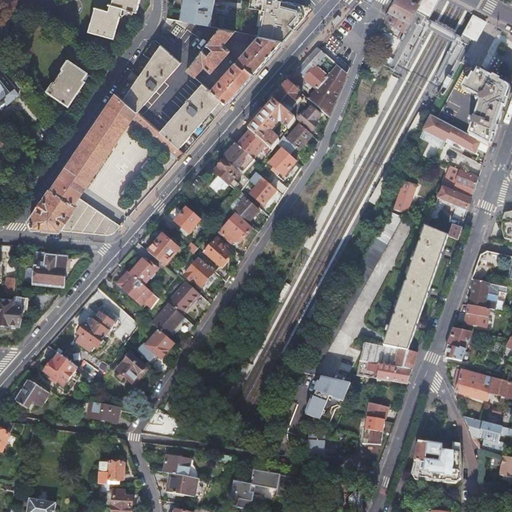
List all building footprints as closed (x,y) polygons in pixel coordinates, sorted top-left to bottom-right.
[(38,0),(22,0),(22,6),(36,15),(38,0)] [(111,0),(107,13),(94,9),(87,33),(113,41),(122,11),(127,13),(126,15),(131,17),(132,14),(135,15),(140,0),(111,0)] [(171,0),(172,12),(170,18),(179,20),(192,23),(214,27),(235,31),(251,34),(259,36),(284,41),(313,9),(280,1),(279,0),(171,0)] [(408,26),(411,21),(416,12),(416,11),(417,9),(422,0),(395,0),(395,2),(393,6),(388,15),(390,16),(386,22),(405,32),(408,26)] [(417,9),(416,11),(430,18),(439,0),(422,0),(417,9)] [(481,20),(473,16),(464,33),(463,35),(471,39),(474,41),(477,43),(487,23),(485,22),(481,20)] [(192,23),(179,20),(173,29),(181,36),(192,23)] [(235,31),(214,27),(206,39),(215,47),(210,52),(202,46),(188,68),(196,76),(207,63),(214,68),(233,46),(227,40),(231,36),(235,31)] [(251,34),(235,31),(231,36),(250,39),(251,34)] [(259,36),(238,60),(255,74),(284,41),(259,36)] [(124,99),(137,111),(181,62),(162,46),(154,40),(131,74),(139,79),(124,99)] [(305,81),(308,84),(305,88),(304,91),(306,93),(307,94),(309,94),(310,93),(314,89),(317,91),(309,101),(329,117),(349,67),(335,56),(320,44),(308,58),(302,64),(286,83),(296,91),(305,81)] [(391,62),(393,59),(386,55),(382,62),(389,66),(391,62)] [(238,60),(212,90),(228,105),(255,74),(238,60)] [(69,63),(48,94),(68,107),(89,76),(69,63)] [(0,101),(2,103),(19,85),(4,70),(0,74),(0,101)] [(478,105),(467,135),(489,147),(507,94),(508,92),(508,90),(507,89),(506,88),(477,72),(474,77),(471,76),(467,83),(465,82),(460,90),(477,99),(478,105)] [(198,78),(203,83),(209,88),(212,84),(202,74),(198,78)] [(392,75),(303,244),(310,247),(398,78),(392,75)] [(449,79),(446,77),(442,84),(445,86),(449,88),(453,80),(449,79)] [(203,83),(160,131),(186,153),(201,136),(228,105),(212,90),(209,88),(203,83)] [(270,101),(272,102),(289,116),(301,101),(296,97),(300,93),(296,91),(286,83),(270,101)] [(186,153),(160,131),(137,111),(124,99),(118,94),(31,222),(36,229),(106,236),(109,236),(117,233),(122,227),(78,199),(132,119),(153,138),(151,140),(174,160),(176,157),(179,160),(186,153)] [(272,102),(248,130),(247,131),(249,133),(265,147),(273,154),(278,148),(282,142),(275,137),(273,137),(272,133),(276,132),(280,126),(283,126),(290,131),(296,124),(297,123),(289,116),(272,102)] [(305,127),(313,133),(319,126),(316,123),(319,120),(322,117),(310,107),(298,121),(305,127)] [(416,113),(367,202),(375,207),(424,117),(416,113)] [(467,135),(436,118),(429,115),(420,130),(422,131),(444,143),(446,140),(484,160),(489,147),(467,135)] [(54,119),(44,127),(53,139),(63,131),(54,119)] [(303,130),(300,127),(289,141),(293,144),(297,147),(301,150),(312,138),(310,136),(303,130)] [(303,130),(310,136),(313,133),(305,127),(303,130)] [(237,148),(253,162),(265,147),(249,133),(237,148)] [(282,142),(278,148),(282,152),(287,146),(282,142)] [(234,146),(223,159),(225,161),(242,176),(253,162),(237,148),(234,146)] [(285,179),(297,164),(283,152),(270,167),(275,171),(280,175),(285,179)] [(251,183),(242,176),(225,161),(213,174),(217,177),(228,187),(239,197),(241,195),(248,187),(251,183)] [(478,179),(450,167),(436,198),(459,208),(465,211),(467,212),(478,179)] [(195,196),(208,180),(201,175),(189,191),(195,196)] [(256,175),(251,183),(257,188),(250,196),(263,207),(270,199),(278,206),(283,198),(270,187),(256,175)] [(228,187),(217,177),(208,188),(219,198),(228,187)] [(276,181),(270,187),(283,198),(288,191),(276,181)] [(406,182),(394,210),(407,216),(419,188),(406,182)] [(232,207),(236,202),(226,193),(222,198),(232,207)] [(232,207),(230,210),(248,225),(259,213),(246,202),(243,207),(241,205),(246,199),(241,195),(239,197),(236,202),(232,207)] [(201,222),(186,209),(174,223),(181,230),(189,236),(201,222)] [(511,210),(503,212),(502,216),(501,220),(500,224),(500,227),(501,231),(504,238),(511,240),(511,210)] [(401,218),(386,212),(302,375),(318,378),(401,218)] [(219,236),(231,246),(236,241),(238,243),(240,245),(252,231),(234,217),(219,236)] [(452,224),(447,237),(456,241),(461,228),(452,224)] [(447,237),(424,228),(383,348),(408,352),(447,237)] [(187,239),(189,236),(181,230),(179,232),(187,239)] [(210,269),(222,280),(227,272),(219,265),(229,254),(224,250),(221,247),(224,244),(214,235),(200,250),(214,263),(210,268),(210,269)] [(163,236),(148,253),(156,260),(163,266),(165,268),(179,251),(163,236)] [(188,250),(192,254),(194,256),(199,250),(192,245),(188,250)] [(479,256),(471,280),(475,281),(486,283),(493,262),(496,263),(499,254),(487,251),(479,256)] [(88,255),(84,254),(74,259),(79,270),(89,265),(92,262),(88,255)] [(65,287),(67,274),(68,261),(49,259),(50,257),(39,256),(37,284),(65,287)] [(151,265),(159,272),(163,266),(156,260),(151,265)] [(213,273),(199,260),(184,276),(189,280),(191,279),(201,288),(214,274),(213,273)] [(130,276),(144,288),(159,272),(151,265),(149,267),(143,262),(130,276)] [(141,307),(130,319),(139,327),(145,318),(159,301),(144,288),(130,276),(125,271),(120,276),(123,279),(117,286),(141,307)] [(9,280),(7,296),(16,297),(17,291),(18,281),(9,280)] [(210,305),(184,281),(165,301),(183,317),(195,304),(204,312),(210,305)] [(470,306),(484,309),(490,284),(486,283),(475,281),(470,300),(471,300),(470,306)] [(32,305),(43,316),(61,296),(43,294),(32,305)] [(30,302),(27,302),(14,301),(14,302),(0,300),(0,325),(19,327),(20,314),(25,315),(29,315),(30,302)] [(149,324),(168,340),(177,329),(184,336),(193,326),(167,304),(149,324)] [(470,306),(469,306),(465,325),(487,329),(491,310),(484,309),(470,306)] [(91,322),(87,319),(81,327),(79,326),(78,326),(74,330),(74,331),(76,332),(74,334),(77,337),(72,342),(84,353),(89,347),(92,350),(94,348),(96,349),(97,349),(100,345),(100,344),(99,343),(117,322),(103,309),(91,322)] [(446,355),(446,359),(463,362),(473,333),(454,329),(446,355)] [(142,363),(143,364),(158,377),(163,368),(154,360),(161,352),(161,351),(167,344),(162,339),(154,331),(152,333),(151,332),(150,333),(151,334),(139,347),(137,345),(135,347),(134,346),(129,352),(142,363)] [(363,345),(356,376),(375,379),(407,385),(418,354),(408,352),(383,348),(363,345)] [(79,370),(58,355),(43,375),(64,390),(79,370)] [(130,358),(115,379),(121,383),(124,379),(139,388),(151,371),(130,358)] [(462,371),(456,394),(486,401),(488,393),(511,399),(511,384),(502,381),(462,371)] [(240,372),(227,395),(235,399),(247,376),(240,372)] [(355,386),(324,379),(315,398),(312,396),(304,414),(319,422),(317,424),(327,428),(336,410),(344,409),(346,404),(355,386)] [(40,409),(49,395),(30,382),(16,404),(27,411),(32,403),(40,409)] [(120,409),(90,404),(87,420),(117,425),(120,409)] [(384,407),(370,404),(367,418),(379,421),(380,421),(381,414),(384,407)] [(367,418),(362,445),(366,445),(374,446),(379,421),(367,418)] [(511,437),(511,431),(464,419),(470,431),(471,438),(485,441),(482,453),(504,458),(507,446),(500,444),(502,435),(511,437)] [(12,426),(0,424),(0,450),(5,452),(12,426)] [(152,436),(164,438),(165,431),(153,429),(152,436)] [(324,460),(325,434),(309,433),(307,458),(324,460)] [(443,450),(443,444),(419,443),(412,473),(415,481),(456,484),(462,479),(462,469),(461,445),(460,442),(453,442),(453,451),(443,450)] [(165,456),(162,474),(170,475),(187,478),(191,460),(165,456)] [(482,464),(482,474),(511,480),(511,459),(504,458),(501,469),(482,464)] [(114,466),(100,465),(99,487),(107,487),(107,484),(125,484),(126,466),(124,466),(124,462),(122,461),(118,461),(117,463),(115,463),(114,466)] [(256,471),(253,485),(255,486),(277,490),(276,496),(284,498),(286,491),(301,495),(304,480),(256,471)] [(194,498),(197,480),(187,478),(170,475),(167,493),(194,498)] [(236,482),(233,481),(228,507),(239,509),(240,511),(247,511),(248,511),(250,511),(253,494),(255,486),(253,485),(243,483),(244,482),(242,480),(238,479),(236,480),(236,482)] [(107,487),(99,487),(98,495),(106,495),(106,508),(112,508),(131,508),(131,499),(127,499),(127,496),(123,495),(123,493),(110,493),(110,487),(107,487)] [(362,510),(363,494),(355,492),(349,498),(349,506),(359,507),(359,510),(362,510)] [(30,501),(27,511),(55,511),(56,506),(30,501)]
